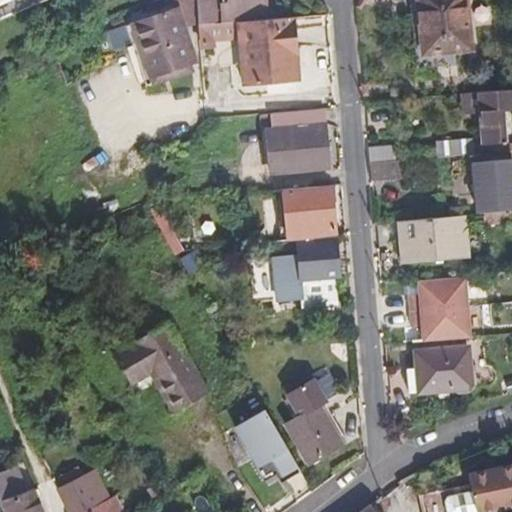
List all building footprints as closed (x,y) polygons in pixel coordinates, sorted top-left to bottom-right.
[(171,0),(175,11),(182,30),(194,26),(191,0),(171,0)] [(212,25),(210,0),(191,0),(194,26),(206,25),(212,25)] [(217,4),(218,24),(232,23),(261,21),(259,0),(223,0),(224,3),(217,4)] [(459,56),(472,55),(466,0),(409,0),(416,66),(460,62),(459,56)] [(174,32),(182,30),(175,11),(122,30),(130,53),(126,54),(136,83),(141,81),(143,89),(189,73),(174,32)] [(289,51),(287,19),(261,21),(232,23),(234,47),(236,67),(244,66),(246,84),(273,82),(272,72),(285,71),(283,51),(289,51)] [(234,47),(232,23),(218,24),(212,25),(206,25),(208,49),(234,47)] [(194,26),(196,53),(208,52),(208,49),(206,25),(194,26)] [(292,80),(289,51),(283,51),(285,71),(272,72),(273,82),(292,80)] [(244,66),(236,67),(237,85),(246,84),(244,66)] [(511,111),(511,108),(511,93),(466,96),(468,114),(482,113),(485,145),(499,144),(497,112),(511,111)] [(325,170),(320,113),(254,119),(256,132),(261,131),(265,176),(325,170)] [(430,159),(469,156),(468,141),(429,144),(430,159)] [(389,148),(363,150),(364,165),(390,163),(389,148)] [(390,163),(364,165),(366,185),(392,183),(390,163)] [(468,166),(472,215),(510,212),(506,163),(468,166)] [(283,243),(309,241),(308,233),(332,231),(330,208),(333,208),(332,189),(278,194),(283,243)] [(188,252),(186,237),(172,240),(155,207),(144,212),(151,223),(161,242),(168,254),(188,252)] [(477,228),(511,225),(511,215),(477,219),(477,228)] [(466,257),(463,219),(399,224),(402,262),(466,257)] [(148,249),(161,242),(151,223),(137,231),(148,249)] [(399,224),(392,225),(395,263),(402,262),(399,224)] [(273,305),(296,303),(296,309),(333,307),(331,279),(335,279),(332,242),(294,244),(295,258),(270,259),(273,305)] [(197,266),(189,253),(175,262),(183,275),(197,266)] [(413,296),(414,312),(468,308),(470,308),(468,278),(422,281),(423,295),(413,296)] [(470,338),(468,308),(414,312),(412,312),(413,327),(424,326),(425,341),(470,338)] [(177,413),(211,393),(171,324),(117,355),(136,385),(154,375),(177,413)] [(467,390),(464,350),(411,355),(414,394),(467,390)] [(283,399),(296,420),(283,428),(304,466),(335,448),(314,411),(322,406),(309,384),(283,399)] [(236,441),(259,482),(274,474),(280,484),(295,476),(265,424),(236,441)] [(466,490),(470,511),(485,511),(511,506),(511,467),(463,476),(466,490)] [(34,511),(28,494),(19,496),(11,473),(0,476),(0,511),(34,511)] [(55,491),(64,511),(87,511),(93,510),(80,481),(55,491)] [(470,511),(466,490),(415,501),(417,511),(470,511)]
